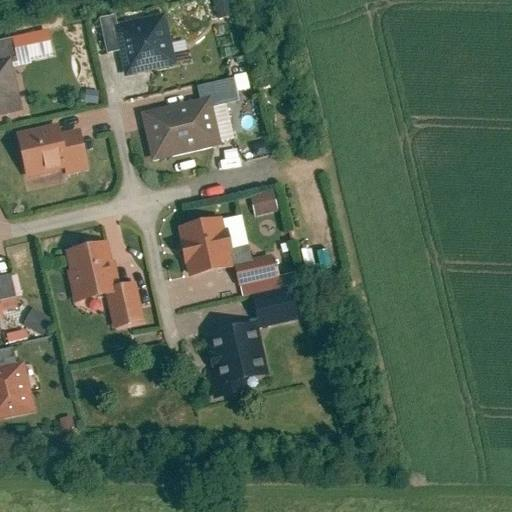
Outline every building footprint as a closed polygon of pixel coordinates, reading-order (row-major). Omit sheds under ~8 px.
[(114,54),(125,51),(132,79),(182,67),(170,19),(123,30),(120,16),(105,19),(114,54)] [(0,41),(0,117),(28,112),(17,63),(23,62),(18,38),(0,41)] [(225,143),(240,140),(231,104),(244,101),(239,79),(203,88),(206,100),(147,114),(158,162),(226,146),(225,143)] [(84,133),(66,136),(63,124),(22,134),(32,178),(71,169),(72,176),(93,172),(84,133)] [(278,192),(255,198),(260,217),(283,211),(278,192)] [(228,217),(183,228),(195,278),(240,267),(228,217)] [(140,283),(126,287),(114,240),(69,252),(82,303),(109,295),(119,332),(151,324),(140,283)] [(243,275),(249,298),(303,285),(300,271),(285,275),(282,265),(243,275)] [(0,309),(2,309),(1,303),(20,298),(14,275),(0,278),(0,309)] [(299,303),(262,313),(266,329),(304,320),(299,303)] [(56,321),(38,311),(29,327),(47,337),(56,321)] [(277,384),(260,316),(211,328),(228,397),(277,384)] [(18,347),(0,351),(0,367),(21,363),(18,347)] [(0,423),(41,414),(29,363),(0,369),(0,423)]
